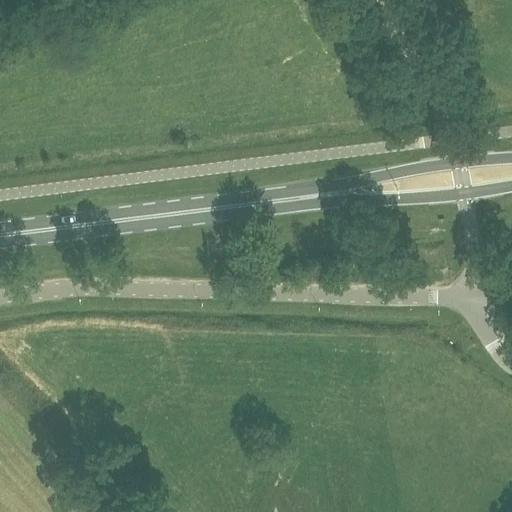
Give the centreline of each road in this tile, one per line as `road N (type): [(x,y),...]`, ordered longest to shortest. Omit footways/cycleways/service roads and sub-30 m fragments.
road 1 (unclassified): [(0,297),(121,287),(480,297)]
road 2 (primary): [(299,197),(0,235)]
road 3 (unclassified): [(459,163),(437,103),(376,0)]
road 4 (primary): [(299,197),(464,194)]
road 5 (primary): [(459,163),(299,197)]
